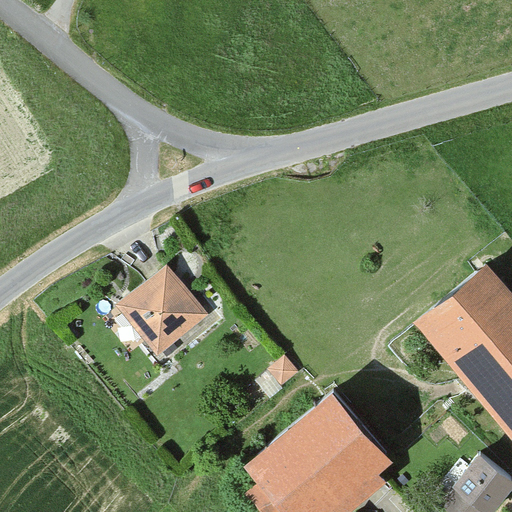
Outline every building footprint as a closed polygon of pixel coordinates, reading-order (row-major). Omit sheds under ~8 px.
[(511,297),(475,254),(403,316),(511,443),(511,297)] [(165,258),(115,300),(159,353),(210,310),(165,258)] [(256,372),(270,391),(302,367),(288,348),(256,372)] [(336,511),(391,468),(326,387),(233,463),(273,511),(336,511)] [(493,511),(511,489),(511,479),(477,450),(446,486),(477,511),(493,511)]
